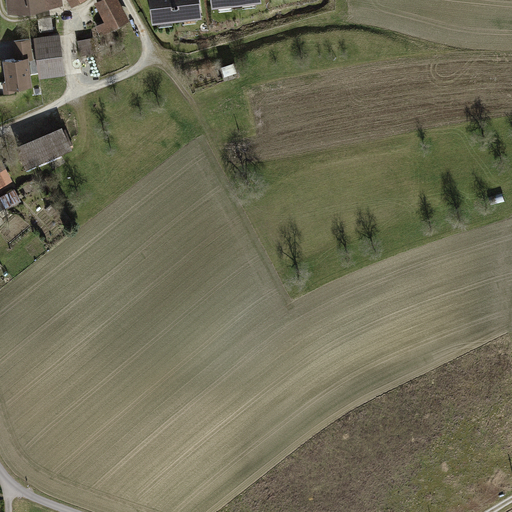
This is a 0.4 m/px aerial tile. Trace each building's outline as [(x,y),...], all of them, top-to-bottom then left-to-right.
[(10,0),(12,10),(61,3),(60,0),(10,0)] [(115,0),(98,0),(97,1),(107,21),(98,26),(101,33),(127,20),(115,0)] [(199,0),(150,0),(153,20),(201,14),(199,0)] [(44,31),(55,30),(54,19),(43,20),(44,31)] [(59,35),(35,38),(40,74),(64,70),(59,35)] [(90,37),(78,40),(81,54),(93,52),(90,37)] [(29,39),(14,41),(16,57),(31,54),(29,39)] [(27,57),(4,60),(8,87),(31,84),(27,57)] [(63,128),(17,147),(25,167),(71,148),(63,128)] [(0,185),(10,180),(0,158),(0,185)] [(0,210),(19,200),(14,190),(0,197),(0,210)]
